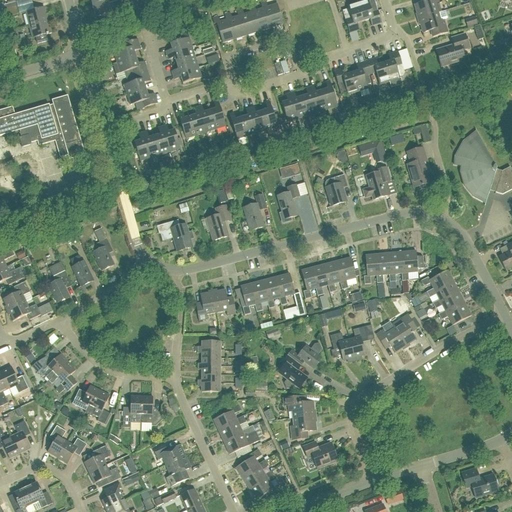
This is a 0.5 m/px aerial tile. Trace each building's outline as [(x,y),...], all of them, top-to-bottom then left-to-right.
[(116,0),(107,0),(107,1),(92,5),(95,18),(111,14),(108,4),(117,2),(116,0)] [(356,0),(357,3),(363,22),(369,20),(372,27),(381,24),(373,0),(356,0)] [(419,20),(438,14),(436,7),(439,6),(436,0),(420,0),(422,4),(414,6),(419,20)] [(3,6),(5,12),(18,9),(16,3),(3,6)] [(260,4),(262,9),(265,8),(271,29),(283,25),(277,5),(268,8),(266,3),(260,4)] [(363,22),(357,3),(347,7),(351,19),(345,21),(349,34),(359,31),(357,24),(363,22)] [(259,32),(271,29),(265,8),(262,9),(256,11),(254,6),(249,8),(250,13),(253,12),(259,32)] [(19,14),(18,9),(5,12),(6,18),(19,14)] [(29,26),(48,21),(45,9),(26,13),(29,26)] [(247,36),(259,32),(253,12),(250,13),(244,15),(242,10),(236,12),(238,17),(241,16),(247,36)] [(235,40),(247,36),(241,16),(238,17),(231,19),(230,14),(224,15),(226,21),(228,20),(235,40)] [(438,14),(419,20),(423,33),(430,31),(432,37),(447,33),(443,20),(440,21),(438,14)] [(228,20),(226,21),(219,23),(218,17),(212,19),(214,25),(217,24),(223,44),(235,40),(228,20)] [(477,24),(475,18),(465,21),(466,27),(477,24)] [(51,34),(48,21),(29,26),(32,39),(36,38),(37,44),(49,41),(48,35),(51,34)] [(469,49),(464,35),(451,39),(453,46),(436,51),(441,68),(464,61),(461,51),(469,49)] [(165,52),(167,56),(192,48),(189,38),(170,44),(172,50),(165,52)] [(28,50),(26,39),(12,43),(14,49),(18,48),(19,52),(28,50)] [(113,64),(113,65),(136,58),(134,52),(141,50),(138,40),(124,44),(126,50),(114,54),(117,63),(113,64)] [(177,64),(195,58),(192,48),(167,56),(168,61),(175,59),(177,64)] [(384,64),(390,83),(400,80),(399,78),(402,77),(404,74),(398,53),(388,56),(390,63),(384,64)] [(125,72),(127,78),(147,72),(144,62),(138,64),(136,58),(113,65),(116,75),(125,72)] [(198,68),(195,58),(177,64),(178,70),(172,72),(173,76),(198,68)] [(380,86),(390,83),(384,64),(378,66),(375,60),(366,63),(370,76),(376,74),(380,86)] [(352,74),(358,93),(368,90),(366,86),(370,85),(368,76),(370,76),(366,63),(356,66),(358,72),(352,74)] [(198,68),(173,76),(174,80),(181,78),(183,84),(201,79),(198,68)] [(352,74),(346,76),(344,69),(334,72),(338,85),(344,84),(348,96),(358,93),(352,74)] [(127,96),(146,90),(144,84),(150,82),(147,72),(127,78),(129,84),(124,86),(127,96)] [(327,90),(322,92),(328,110),(338,107),(330,82),(325,83),(327,90)] [(310,88),(317,114),(328,110),(322,92),(316,94),(314,87),(310,88)] [(302,98),(307,117),(317,114),(310,88),(305,89),(307,96),(302,98)] [(147,96),(146,90),(127,96),(130,106),(142,102),(144,108),(157,104),(154,94),(147,96)] [(297,120),(307,117),(302,98),(296,100),(294,93),(289,94),(297,120)] [(297,120),(289,94),(286,95),(288,102),(281,104),(287,123),(297,120)] [(84,156),(67,97),(51,101),(53,106),(49,107),(49,106),(14,116),(12,108),(0,111),(0,136),(19,131),(21,138),(19,139),(21,147),(31,145),(31,143),(36,141),(38,146),(54,142),(59,159),(68,156),(69,161),(84,156)] [(216,110),(210,112),(216,131),(226,127),(218,102),(214,103),(216,110)] [(261,112),(267,132),(278,128),(270,103),(265,104),(267,111),(261,112)] [(198,108),(206,134),(216,131),(210,112),(204,114),(202,107),(198,108)] [(196,137),(206,134),(198,108),(194,109),(196,116),(190,118),(196,137)] [(249,109),(257,135),(267,132),(261,112),(255,114),(253,108),(249,109)] [(247,138),(257,135),(249,109),(245,110),(247,117),(242,119),(247,138)] [(186,140),(196,137),(190,118),(184,120),(182,113),(178,114),(186,140)] [(247,138),(242,119),(236,120),(234,114),(229,115),(237,141),(247,138)] [(166,127),(163,128),(171,153),(181,150),(175,131),(168,133),(166,127)] [(430,145),(426,127),(419,129),(423,146),(430,145)] [(155,138),(160,156),(171,153),(163,128),(158,129),(160,136),(155,138)] [(497,171),(476,130),(476,131),(477,133),(463,143),(455,158),(454,167),(461,167),(460,174),(464,187),(473,198),(485,205),(484,207),(485,207),(490,192),(502,196),(511,191),(511,171),(510,169),(503,173),(497,171)] [(311,131),(303,133),(305,142),(313,139),(311,131)] [(150,159),(160,156),(155,138),(148,139),(146,133),(143,134),(150,159)] [(150,159),(143,134),(138,135),(140,142),(134,144),(140,162),(150,159)] [(429,169),(423,149),(407,153),(411,165),(407,166),(414,189),(429,184),(425,170),(429,169)] [(214,164),(212,157),(206,158),(206,161),(203,162),(204,167),(214,164)] [(298,166),(291,168),(294,178),(301,176),(298,166)] [(368,182),(370,189),(363,191),(365,199),(372,197),(373,201),(388,197),(384,184),(390,182),(387,169),(376,172),(378,179),(368,182)] [(326,189),(332,207),(346,203),(341,189),(347,188),(344,177),(329,181),(328,181),(328,182),(327,182),(327,183),(326,184),(326,185),(326,186),(326,187),(326,188),(326,189)] [(319,179),(317,184),(324,187),(326,182),(319,179)] [(300,198),(296,186),(287,189),(289,194),(277,197),(282,214),(280,215),(283,223),(291,221),(290,219),(297,217),(292,200),(300,198)] [(266,209),(262,196),(255,198),(257,205),(243,209),(250,232),(264,228),(259,211),(266,209)] [(231,221),(227,206),(215,210),(217,216),(206,220),(213,242),(228,237),(224,223),(231,221)] [(192,248),(186,225),(180,227),(178,221),(157,227),(159,236),(171,232),(177,253),(192,248)] [(112,253),(106,240),(96,245),(96,246),(91,248),(93,253),(102,272),(112,267),(107,255),(112,253)] [(511,243),(506,247),(509,252),(498,258),(506,272),(511,268),(511,243)] [(0,270),(6,268),(3,262),(14,256),(9,247),(0,250),(0,270)] [(405,274),(401,274),(402,282),(403,295),(408,295),(407,291),(411,291),(410,282),(407,283),(407,281),(409,281),(408,275),(418,274),(418,271),(424,271),(423,258),(417,258),(416,252),(404,253),(405,274)] [(405,274),(404,253),(391,254),(393,275),(389,275),(390,282),(390,283),(396,282),(395,275),(401,274),(405,274)] [(377,276),(378,284),(384,284),(383,276),(389,275),(393,275),(391,254),(378,255),(380,276),(377,276)] [(371,277),(377,276),(380,276),(378,255),(365,256),(367,277),(364,277),(364,285),(371,285),(371,277)] [(82,264),(78,257),(70,261),(73,268),(72,269),(81,287),(92,282),(83,263),(82,264)] [(344,283),(340,283),(342,291),(348,289),(348,287),(356,285),(355,280),(356,279),(351,259),(338,262),(344,283)] [(344,283),(338,262),(326,265),(331,286),(328,286),(330,294),(336,292),(334,285),(340,283),(344,283)] [(67,277),(60,264),(48,270),(55,283),(48,286),(57,304),(68,299),(59,281),(67,277)] [(6,268),(0,270),(0,283),(5,281),(8,286),(25,278),(20,269),(15,271),(12,265),(6,268)] [(331,286),(326,265),(314,268),(319,289),(315,290),(317,297),(324,295),(322,288),(328,286),(331,286)] [(310,291),(315,290),(319,289),(314,268),(301,272),(306,291),(303,292),(305,300),(312,299),(310,291)] [(435,293),(453,283),(447,272),(429,281),(428,278),(421,282),(424,287),(427,292),(433,289),(435,293)] [(283,298),(279,299),(281,307),(287,305),(285,298),(295,295),(290,275),(277,278),(283,298)] [(283,298),(277,278),(265,281),(270,302),(267,303),(269,310),(275,308),(273,301),(279,299),(283,298)] [(270,302),(265,281),(252,284),(258,305),(255,306),(257,313),(263,311),(261,304),(267,303),(270,302)] [(4,308),(6,312),(25,303),(22,297),(29,294),(24,283),(13,289),(16,294),(2,301),(6,307),(4,308)] [(441,304),(459,294),(453,283),(435,293),(433,289),(427,292),(426,292),(430,299),(436,295),(439,301),(441,304)] [(249,307),(255,306),(258,305),(252,284),(240,288),(245,307),(242,308),(244,316),(251,314),(249,307)] [(225,291),(212,293),(216,314),(226,312),(227,317),(236,315),(233,298),(227,299),(225,291)] [(207,316),(216,314),(212,293),(200,295),(201,304),(196,305),(199,322),(208,320),(207,316)] [(446,315),(465,306),(459,294),(441,304),(439,301),(432,304),(435,310),(442,307),(445,312),(446,315)] [(327,297),(320,298),(323,311),(330,310),(327,297)] [(25,303),(6,312),(8,317),(10,316),(13,322),(26,316),(29,321),(40,316),(41,318),(53,312),(49,304),(37,310),(35,306),(28,309),(25,303)] [(446,315),(445,312),(438,316),(441,321),(448,318),(452,327),(471,317),(465,306),(446,315)] [(402,324),(394,330),(405,348),(416,341),(412,334),(417,330),(407,316),(400,321),(402,324)] [(354,359),(356,362),(362,360),(361,357),(365,356),(362,344),(368,342),(364,328),(353,331),(355,340),(349,342),(354,359)] [(405,348),(394,330),(386,335),(383,331),(375,336),(385,351),(390,347),(394,354),(405,348)] [(354,359),(349,342),(342,344),(340,334),(330,337),(333,351),(339,349),(342,362),(347,361),(348,364),(356,362),(354,359)] [(48,341),(53,346),(60,340),(55,335),(48,341)] [(198,351),(220,351),(220,342),(202,342),(202,348),(198,348),(198,351)] [(377,354),(376,343),(367,343),(368,355),(377,354)] [(287,357),(300,367),(304,362),(314,370),(322,361),(316,356),(320,351),(319,344),(314,346),(310,351),(305,348),(298,357),(291,352),(287,357)] [(202,359),(220,359),(220,351),(198,351),(198,355),(202,355),(202,359)] [(45,384),(46,384),(68,364),(60,356),(52,364),(47,358),(36,364),(31,368),(38,376),(42,372),(43,373),(48,369),(51,373),(45,379),(48,382),(45,384)] [(300,367),(287,357),(283,362),(285,364),(278,373),(287,380),(284,384),(286,390),(292,390),(295,386),(299,389),(306,380),(296,372),(300,367)] [(220,368),(220,359),(202,359),(202,365),(198,365),(198,368),(220,368)] [(46,384),(48,387),(57,379),(62,384),(55,391),(59,395),(65,390),(68,393),(76,385),(70,377),(75,372),(68,364),(46,384)] [(259,367),(251,368),(252,378),(260,377),(259,367)] [(0,373),(8,391),(15,388),(19,395),(28,390),(22,378),(16,380),(11,368),(0,373)] [(201,376),(220,376),(220,368),(198,368),(198,372),(201,372),(201,376)] [(2,394),(8,391),(0,373),(0,408),(8,405),(2,394)] [(198,385),(220,385),(220,376),(201,376),(201,382),(198,382),(198,385)] [(220,393),(220,385),(198,385),(198,388),(201,388),(201,393),(220,393)] [(84,414),(88,416),(100,392),(89,387),(86,394),(79,391),(72,405),(85,411),(84,414)] [(109,397),(100,392),(88,416),(91,418),(93,415),(98,418),(97,422),(104,425),(109,415),(102,411),(109,397)] [(130,424),(140,424),(141,398),(130,397),(130,414),(123,414),(122,429),(130,429),(130,424)] [(292,413),(293,420),(313,418),(312,403),(303,404),(303,398),(290,399),(290,397),(282,398),(283,407),(288,406),(289,413),(292,413)] [(153,398),(141,398),(140,424),(151,425),(151,427),(155,427),(163,419),(158,414),(152,413),(153,398)] [(237,424),(236,421),(233,415),(240,412),(238,406),(230,410),(231,412),(213,421),(218,433),(237,424)] [(270,423),(277,420),(272,410),(265,414),(270,423)] [(218,433),(224,444),(243,435),(241,432),(239,427),(246,424),(243,418),(236,421),(237,424),(218,433)] [(313,418),(293,420),(294,427),(290,428),(292,441),(308,439),(307,433),(315,432),(313,418)] [(11,438),(20,456),(31,450),(25,438),(30,436),(24,423),(14,428),(17,436),(11,438)] [(47,454),(56,460),(66,443),(61,440),(65,433),(56,427),(49,439),(54,442),(47,454)] [(243,435),(224,444),(229,456),(259,442),(252,427),(241,432),(243,435)] [(9,460),(20,456),(11,438),(5,441),(0,430),(0,449),(4,448),(9,460)] [(114,437),(112,441),(119,445),(121,441),(114,437)] [(66,443),(56,460),(67,466),(74,454),(79,457),(86,445),(76,440),(72,447),(66,443)] [(317,449),(315,443),(303,448),(307,459),(312,457),(317,471),(338,463),(331,444),(317,449)] [(165,467),(185,458),(180,447),(167,452),(164,446),(153,451),(158,461),(162,459),(165,467)] [(83,464),(88,474),(106,466),(103,460),(111,457),(106,447),(93,453),(95,458),(83,464)] [(260,468),(259,466),(256,461),(262,457),(258,451),(251,455),(253,458),(236,469),(242,480),(260,468)] [(190,469),(185,458),(165,467),(170,477),(166,479),(170,489),(181,483),(178,475),(190,469)] [(242,480),(249,491),(267,479),(265,476),(262,472),(269,468),(265,462),(259,466),(260,468),(242,480)] [(106,466),(88,474),(93,485),(105,479),(108,485),(121,479),(116,469),(109,472),(106,466)] [(479,480),(476,470),(461,474),(466,489),(472,487),(475,499),(498,492),(493,476),(479,480)] [(267,479),(249,491),(256,501),(274,490),(269,482),(275,478),(272,472),(265,476),(267,479)] [(139,481),(137,475),(123,481),(125,487),(139,481)] [(25,490),(32,506),(39,503),(42,509),(52,505),(47,494),(42,496),(36,484),(25,490)] [(101,502),(105,511),(124,502),(119,491),(121,489),(119,484),(103,491),(107,499),(101,502)] [(26,511),(25,509),(32,506),(25,490),(13,495),(18,507),(13,509),(14,511),(26,511)] [(180,497),(186,511),(201,504),(194,490),(180,497)] [(403,500),(399,490),(383,496),(387,506),(403,500)] [(176,498),(173,492),(154,501),(157,509),(164,506),(163,504),(176,498)] [(6,508),(11,505),(7,496),(2,498),(6,508)] [(128,511),(124,502),(105,511),(131,511),(132,511),(131,511),(128,511)]
